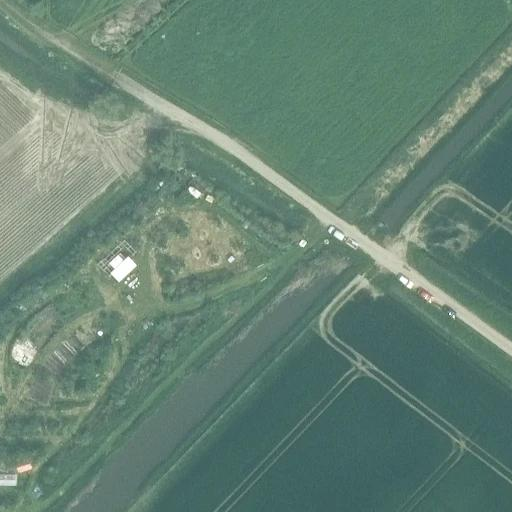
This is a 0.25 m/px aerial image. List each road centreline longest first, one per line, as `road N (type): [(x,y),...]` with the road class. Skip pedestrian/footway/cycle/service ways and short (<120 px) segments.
road 1 (unclassified): [(511,350),(212,130),(115,77)]
road 2 (track): [(0,2),(115,77)]
